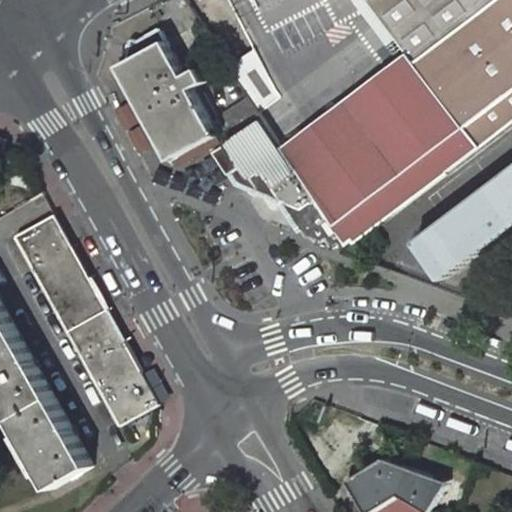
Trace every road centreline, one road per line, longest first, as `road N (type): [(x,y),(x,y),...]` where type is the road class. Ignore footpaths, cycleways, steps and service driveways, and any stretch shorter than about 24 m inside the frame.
road 1 (tertiary): [(12,59),(213,421)]
road 2 (tertiary): [(225,357),(84,104),(54,21)]
road 3 (tertiary): [(511,373),(381,332),(307,333),(225,357)]
road 4 (tertiary): [(246,403),(287,381),(345,367),(389,372),(511,419)]
road 5 (tertiary): [(292,511),(294,488),(246,403)]
road 6 (residential): [(134,511),(213,421)]
